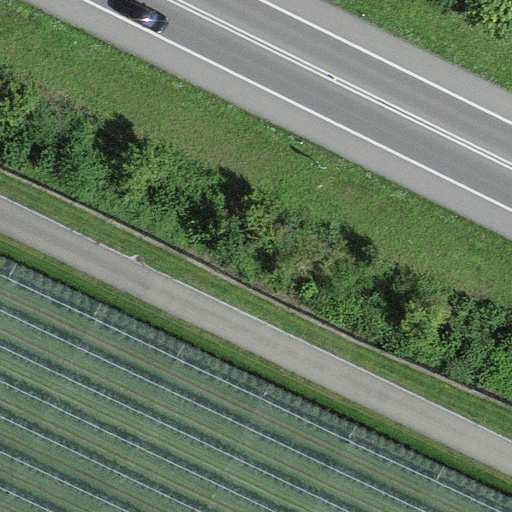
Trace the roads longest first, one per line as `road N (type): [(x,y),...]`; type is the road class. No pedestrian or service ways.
road 1 (track): [(0,221),(511,471)]
road 2 (trunk): [(183,0),(511,161)]
